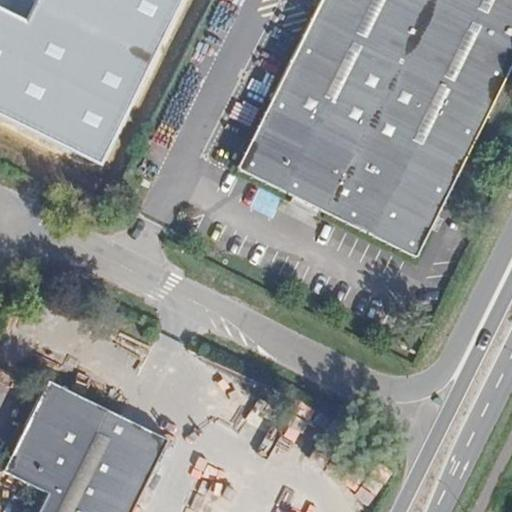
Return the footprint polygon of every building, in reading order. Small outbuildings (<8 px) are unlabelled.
[(180,0),(40,0),(30,22),(0,7),(0,111),(100,161),(180,0)] [(511,66),(511,0),(322,0),(238,170),(417,259),(511,66)] [(110,218),(127,226),(137,205),(121,197),(110,218)] [(131,511),(168,440),(49,380),(27,424),(16,446),(3,471),(49,494),(39,511),(131,511)] [(16,446),(27,424),(19,420),(7,442),(16,446)] [(213,469),(206,491),(230,499),(237,476),(213,469)]
